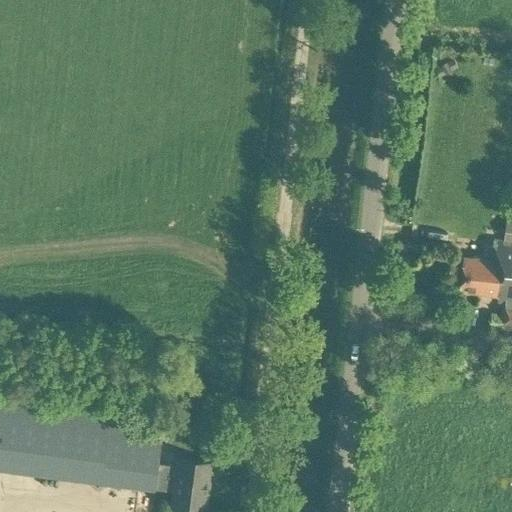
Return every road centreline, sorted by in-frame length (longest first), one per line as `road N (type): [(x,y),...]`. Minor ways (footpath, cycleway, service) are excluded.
road 1 (tertiary): [(337,511),(393,0)]
road 2 (unclassified): [(249,511),(305,0)]
